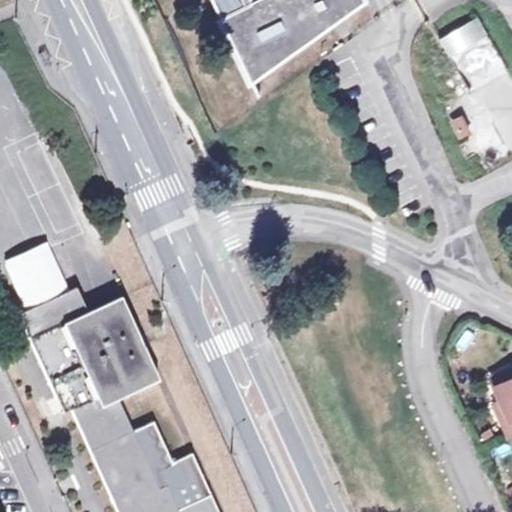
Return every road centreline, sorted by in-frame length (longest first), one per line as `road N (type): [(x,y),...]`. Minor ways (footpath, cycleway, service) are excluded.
road 1 (secondary): [(44,0),(165,266)]
road 2 (secondary): [(322,511),(201,247)]
road 3 (secondary): [(165,266),(282,511)]
road 4 (secondary): [(201,247),(91,0)]
road 5 (residential): [(444,273),(323,227),(239,229),(201,247)]
road 6 (residential): [(444,273),(423,327),(424,366),(485,511)]
